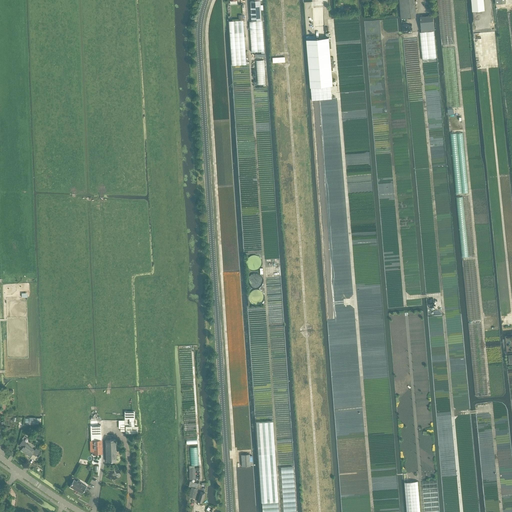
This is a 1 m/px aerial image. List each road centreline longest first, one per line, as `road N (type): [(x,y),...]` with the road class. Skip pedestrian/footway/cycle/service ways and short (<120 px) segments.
road 1 (track): [(372,511),(325,0)]
road 2 (unclassified): [(229,511),(198,45),(205,0)]
road 3 (track): [(319,511),(281,0)]
road 4 (track): [(280,511),(246,1)]
road 5 (track): [(461,511),(417,34)]
road 6 (track): [(488,395),(452,0)]
road 7 (track): [(441,295),(404,297),(399,254),(382,37),(417,34)]
road 8 (track): [(422,511),(406,316)]
